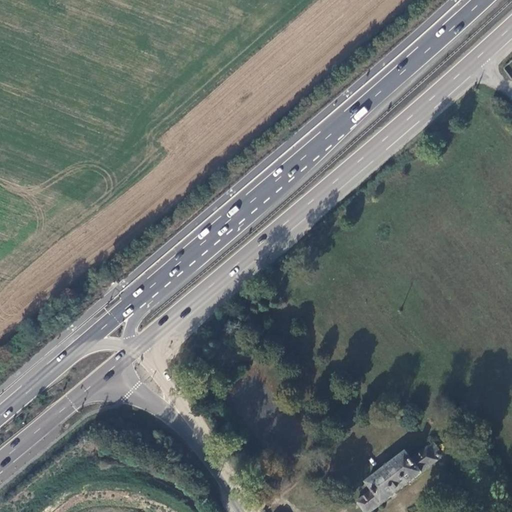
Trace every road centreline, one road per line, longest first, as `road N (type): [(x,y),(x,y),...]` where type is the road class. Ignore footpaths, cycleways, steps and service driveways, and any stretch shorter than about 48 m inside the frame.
road 1 (primary): [(131,353),(482,57)]
road 2 (primary): [(481,0),(138,297)]
road 3 (tertiary): [(245,511),(174,407),(142,379),(131,353)]
road 4 (primary): [(0,463),(131,353)]
